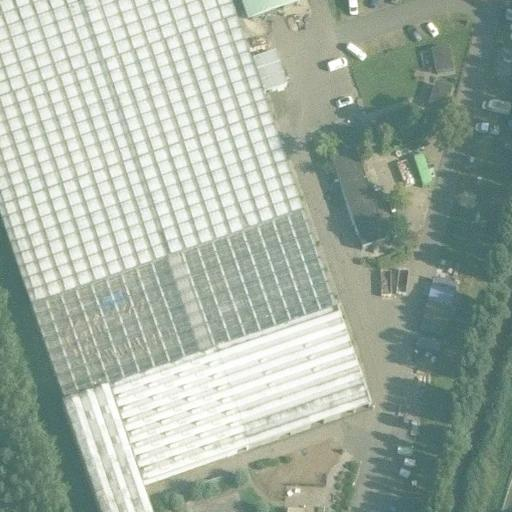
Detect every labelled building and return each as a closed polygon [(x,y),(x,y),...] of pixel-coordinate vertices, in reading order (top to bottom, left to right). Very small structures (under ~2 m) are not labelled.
[(0,0),(0,223),(63,406),(61,407),(97,511),(149,511),(146,503),(141,488),(248,450),(214,354),(336,312),(228,0),(0,0)] [(244,0),(252,20),(267,15),(282,10),(297,5),(295,0),(244,0)] [(451,46),(432,49),(435,73),(454,71),(451,46)] [(435,85),(432,107),(449,109),(452,87),(435,85)] [(329,159),(361,251),(386,243),(354,151),(329,159)] [(450,294),(432,292),(427,333),(445,335),(450,294)]
